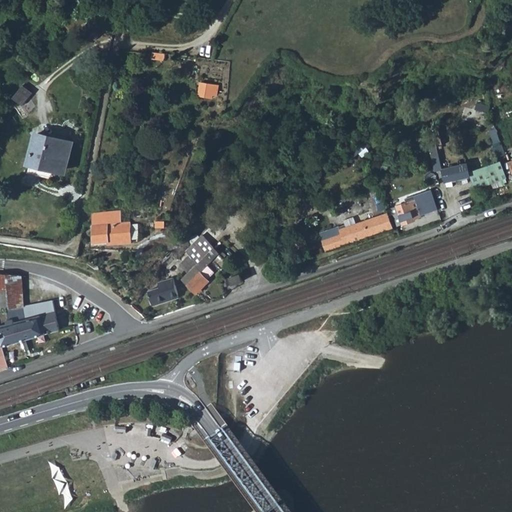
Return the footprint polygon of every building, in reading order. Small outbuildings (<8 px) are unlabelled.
[(71,32),(86,19),(78,14),(76,16),(65,24),(71,32)] [(201,82),(199,95),(212,97),(213,94),(217,94),(219,85),(201,82)] [(26,93),(20,89),(13,98),(18,102),(26,93)] [(35,106),(26,93),(18,102),(28,114),(35,106)] [(487,120),(468,111),(465,119),(472,122),(470,128),(476,131),(478,125),(483,127),(487,120)] [(18,123),(14,117),(8,121),(13,127),(18,123)] [(489,131),(494,144),(500,142),(494,129),(489,131)] [(68,156),(71,142),(37,134),(27,173),(48,178),(51,168),(62,171),(66,155),(68,156)] [(492,145),(497,158),(507,155),(503,144),(501,145),(500,142),(494,144),(492,145)] [(446,181),(441,153),(436,154),(440,182),(446,181)] [(507,178),(501,161),(469,173),(475,189),(507,178)] [(415,201),(421,216),(440,210),(433,190),(414,196),(415,201)] [(407,203),(391,209),(397,228),(415,222),(414,219),(421,216),(415,201),(407,203)] [(375,217),(371,207),(363,210),(366,220),(375,217)] [(132,239),(131,224),(130,222),(121,223),(120,210),(93,213),(96,242),(110,240),(132,239)] [(393,228),(387,213),(375,217),(366,220),(356,224),(346,227),(340,229),(342,234),(323,240),(326,251),(393,228)] [(343,219),(346,227),(356,224),(354,216),(343,219)] [(140,241),(138,223),(131,224),(132,239),(110,240),(110,244),(140,241)] [(186,272),(213,246),(201,236),(185,252),(188,255),(179,264),(186,272)] [(229,262),(213,246),(186,272),(179,278),(196,295),(209,282),(206,280),(199,272),(207,265),(212,260),(221,269),(229,262)] [(206,280),(214,272),(207,265),(199,272),(206,280)] [(9,309),(17,308),(24,307),(21,277),(7,275),(0,274),(0,289),(7,289),(9,309)] [(243,281),(240,274),(231,277),(234,284),(243,281)] [(231,277),(225,279),(228,286),(234,284),(231,277)] [(179,297),(173,278),(157,283),(159,288),(148,292),(152,306),(179,297)] [(0,289),(0,309),(9,309),(7,289),(0,289)] [(0,326),(0,338),(2,346),(59,329),(55,311),(53,300),(24,307),(17,308),(19,319),(7,321),(7,325),(0,326)] [(0,371),(8,368),(2,347),(0,347),(0,371)]
